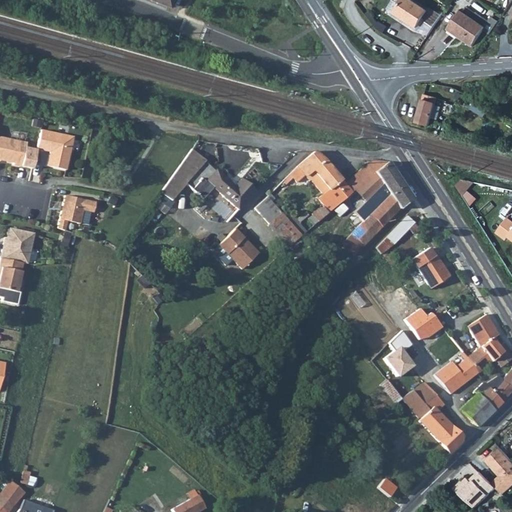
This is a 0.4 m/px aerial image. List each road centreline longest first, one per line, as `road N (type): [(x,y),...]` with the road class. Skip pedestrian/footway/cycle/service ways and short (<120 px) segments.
road 1 (secondary): [(343,69),(511,329)]
road 2 (secondary): [(511,307),(365,80)]
road 3 (residential): [(119,0),(294,70),(343,69)]
road 4 (residential): [(403,511),(511,406)]
road 5 (residential): [(365,80),(511,66)]
